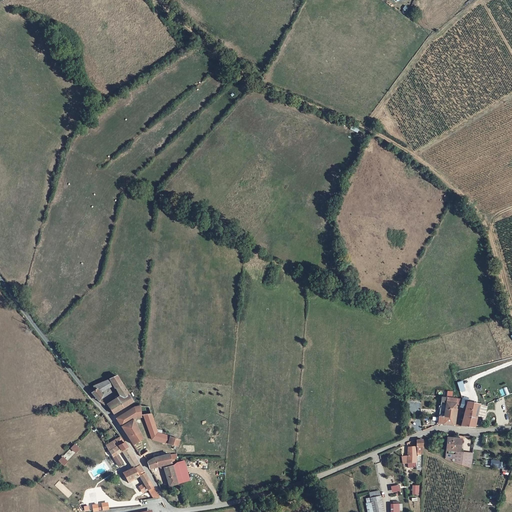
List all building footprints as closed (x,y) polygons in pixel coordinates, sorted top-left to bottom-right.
[(106,405),(112,415),(132,401),(114,375),(107,378),(113,386),(120,396),(106,405)] [(99,391),(113,386),(107,378),(92,384),(92,385),(99,391)] [(98,399),(102,394),(99,391),(92,385),(87,388),(98,399)] [(439,423),(454,424),(457,392),(450,391),(450,395),(447,395),(447,396),(443,396),(443,401),(446,402),(445,416),(439,415),(439,423)] [(472,397),(464,396),(463,402),(467,403),(462,425),(475,427),(479,406),(475,405),(476,403),(471,403),(472,397)] [(135,422),(135,417),(133,407),(115,419),(121,429),(135,422)] [(144,415),(150,434),(155,433),(150,414),(144,415)] [(135,422),(121,429),(140,458),(147,454),(144,449),(143,449),(140,444),(144,441),(142,437),(138,430),(135,422)] [(155,433),(150,434),(152,440),(171,446),(171,450),(174,450),(177,438),(155,433)] [(112,444),(115,449),(125,443),(121,438),(112,444)] [(458,443),(459,440),(448,438),(447,450),(455,452),(457,452),(458,449),(459,449),(461,444),(458,443)] [(113,450),(116,455),(117,454),(122,451),(130,462),(135,459),(125,443),(115,449),(113,450)] [(113,450),(115,449),(112,444),(106,447),(109,453),(113,450)] [(109,453),(118,468),(123,465),(117,454),(116,455),(113,450),(109,453)] [(454,461),(455,452),(447,450),(446,459),(454,461)] [(457,452),(455,452),(454,461),(470,466),(471,461),(473,454),(457,452)] [(175,458),(168,460),(167,458),(158,461),(161,471),(163,470),(162,469),(169,467),(173,465),(173,461),(175,460),(175,458)] [(139,465),(135,459),(130,462),(134,468),(139,465)] [(158,461),(154,462),(147,466),(151,473),(157,471),(158,472),(161,471),(158,461)] [(176,465),(181,483),(188,481),(181,463),(176,465)] [(181,483),(176,465),(176,464),(170,471),(176,486),(181,483)] [(145,475),(139,465),(134,468),(122,475),(128,485),(140,478),(145,475)] [(170,488),(176,486),(170,471),(170,470),(164,472),(170,488)] [(145,475),(140,478),(149,491),(153,489),(145,475)] [(365,498),(367,511),(384,511),(381,490),(369,492),(370,497),(365,498)] [(402,503),(390,504),(390,511),(400,511),(403,511),(402,503)]
